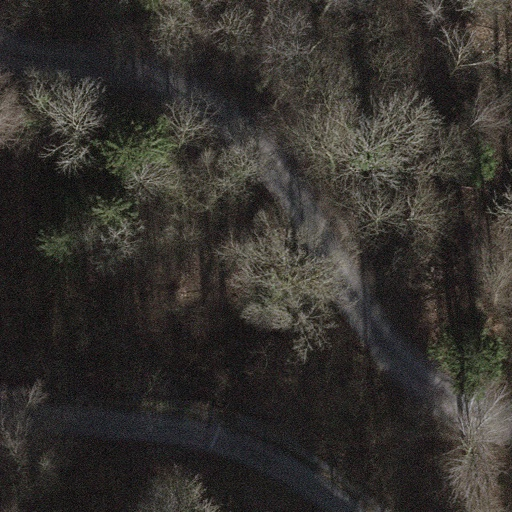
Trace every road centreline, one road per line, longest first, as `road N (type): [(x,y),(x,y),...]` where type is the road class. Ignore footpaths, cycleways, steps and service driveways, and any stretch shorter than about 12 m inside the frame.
road 1 (track): [(0,57),(135,67),(206,104),(259,143),(311,206),(367,324),(407,383),(469,415),(511,425)]
road 2 (track): [(0,416),(170,425),(226,438),(361,511)]
